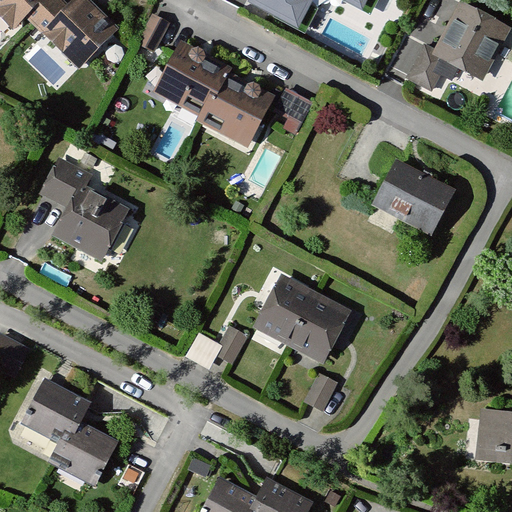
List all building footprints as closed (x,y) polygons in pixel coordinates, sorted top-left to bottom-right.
[(50,0),(0,0),(0,30),(10,40),(25,25),(77,78),(118,37),(81,0),(79,0),(65,15),(50,0)] [(345,0),(364,10),(369,0),(250,0),(249,3),(297,26),(309,0),(345,0)] [(479,96),(511,38),(511,37),(459,8),(427,67),(479,96)] [(150,101),(244,154),(273,103),(179,51),(150,101)] [(285,87),(274,115),(302,125),(313,97),(285,87)] [(92,182),(53,163),(30,207),(62,223),(49,249),(101,275),(127,223),(83,201),(92,182)] [(430,245),(453,201),(394,170),(371,214),(430,245)] [(351,320),(279,284),(251,339),(323,376),(351,320)] [(238,363),(250,333),(230,325),(220,348),(200,340),(197,346),(238,363)] [(3,333),(0,338),(0,366),(15,375),(30,349),(3,333)] [(38,388),(17,432),(55,450),(44,472),(96,497),(117,453),(79,434),(89,413),(38,388)] [(511,421),(477,418),(472,470),(511,473),(511,421)] [(313,511),(315,509),(266,486),(257,504),(217,484),(203,511),(313,511)]
